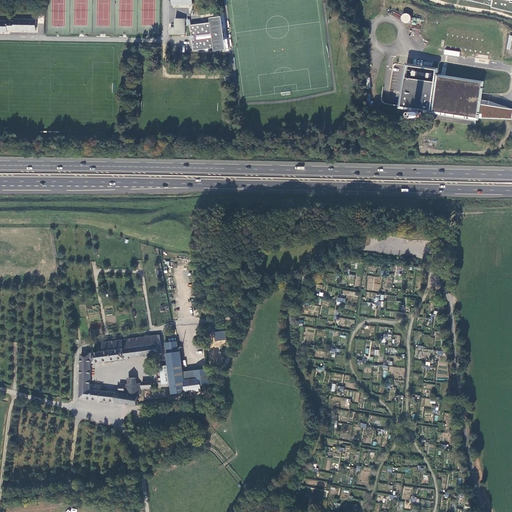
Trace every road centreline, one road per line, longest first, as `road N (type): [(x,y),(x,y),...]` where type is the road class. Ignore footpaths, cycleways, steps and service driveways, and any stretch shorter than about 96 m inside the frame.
road 1 (trunk): [(0,181),(511,190)]
road 2 (trunk): [(511,174),(0,165)]
road 3 (track): [(202,321),(95,341),(80,349),(75,364),(74,408),(122,427),(135,445),(147,511)]
road 4 (track): [(93,412),(206,390),(229,356),(244,308)]
road 5 (track): [(107,338),(94,270),(141,272),(152,331)]
road 6 (track): [(0,498),(143,480)]
road 7 (track): [(0,214),(137,226)]
road 8 (track): [(141,458),(208,447),(249,492)]
road 9 (track): [(71,460),(74,408),(0,389)]
